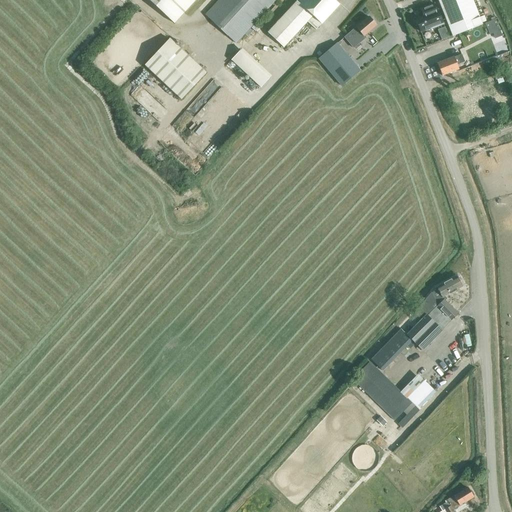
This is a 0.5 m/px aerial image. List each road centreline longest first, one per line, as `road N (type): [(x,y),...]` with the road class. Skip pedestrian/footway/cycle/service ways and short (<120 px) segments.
road 1 (unclassified): [(496,511),(474,243),(387,0)]
road 2 (track): [(126,0),(70,69),(101,97),(133,158),(176,198),(190,192)]
